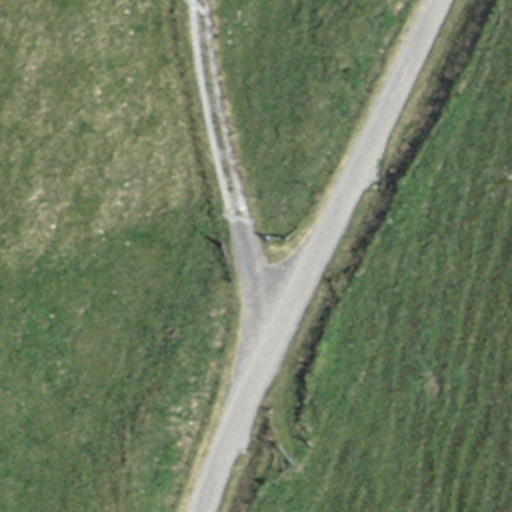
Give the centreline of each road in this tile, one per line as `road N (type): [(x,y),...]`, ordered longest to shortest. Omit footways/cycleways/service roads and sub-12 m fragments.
road 1 (unclassified): [(441,0),(196,511)]
road 2 (track): [(196,0),(267,353)]
